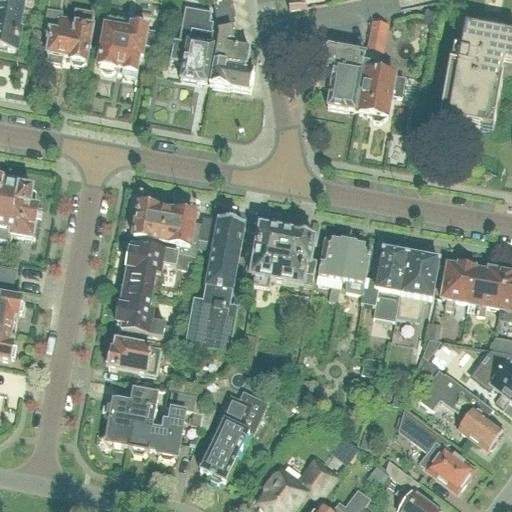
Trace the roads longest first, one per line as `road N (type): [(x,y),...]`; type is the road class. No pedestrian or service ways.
road 1 (residential): [(37,486),(96,156)]
road 2 (tertiary): [(511,228),(284,186)]
road 3 (tertiary): [(284,186),(96,156)]
road 4 (residential): [(284,186),(289,158),(267,27)]
road 5 (residential): [(37,486),(172,511)]
road 6 (unclassified): [(267,27),(389,5)]
